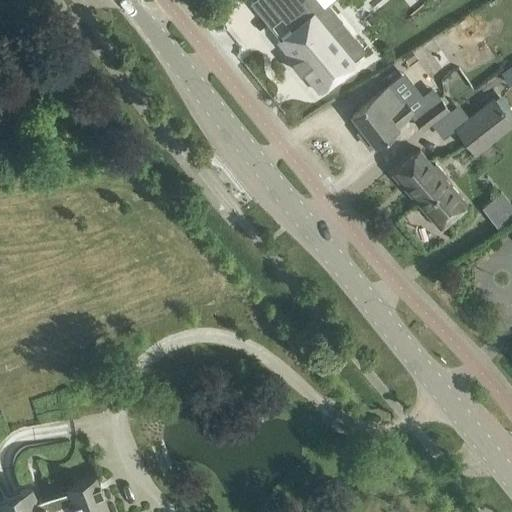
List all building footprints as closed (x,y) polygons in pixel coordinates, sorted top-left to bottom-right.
[(304,0),(267,0),(281,17),(292,30),(278,41),(319,91),(334,79),(357,60),(355,57),(364,50),(326,4),(317,11),(316,10),(314,12),(304,0)] [(347,0),(383,53),(416,31),(395,0),(347,0)] [(434,39),(422,48),(439,74),(451,66),(434,39)] [(367,102),(352,114),(375,144),(391,132),(398,126),(397,125),(414,112),(404,100),(403,102),(401,100),(389,84),(374,96),(367,102)] [(511,118),(494,96),(453,128),(474,154),(511,124),(511,118)] [(440,98),(414,117),(423,129),(449,109),(440,98)] [(419,149),(392,173),(440,227),(467,203),(445,178),(448,175),(436,162),(433,165),(419,149)] [(32,490),(0,502),(0,511),(108,511),(101,492),(103,491),(99,481),(97,482),(96,478),(68,489),(68,490),(36,503),(32,490)]
